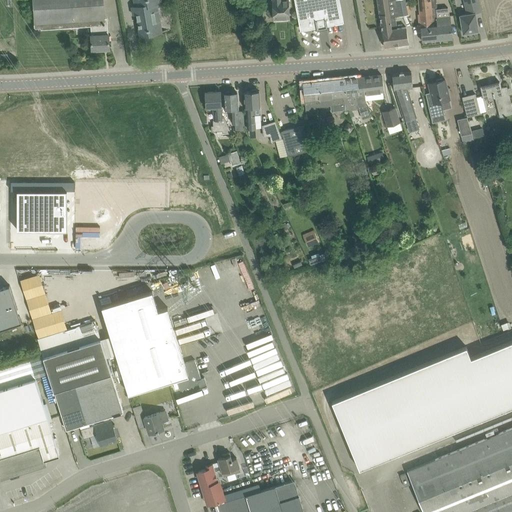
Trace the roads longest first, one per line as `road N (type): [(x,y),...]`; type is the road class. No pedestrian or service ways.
road 1 (unclassified): [(310,402),(179,74)]
road 2 (tertiary): [(179,74),(511,46)]
road 3 (unclassified): [(123,257),(183,258),(198,250),(197,223),(186,215),(149,216),(127,239)]
road 4 (tertiary): [(179,74),(0,85)]
road 5 (unclassified): [(21,511),(99,469),(166,450)]
road 6 (unclassified): [(166,450),(310,402)]
road 7 (unknown): [(307,511),(311,482),(291,427),(255,439)]
road 8 (unclassified): [(0,258),(123,257)]
